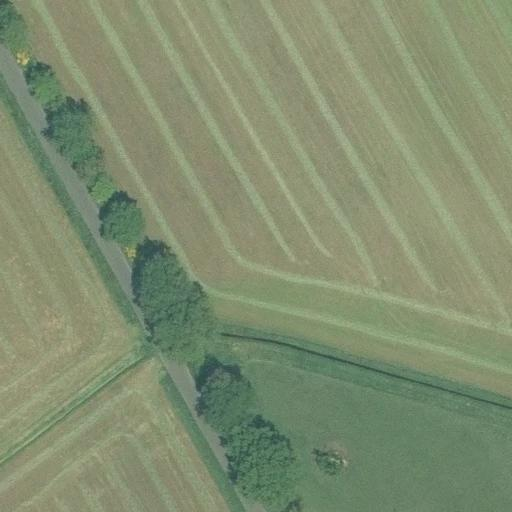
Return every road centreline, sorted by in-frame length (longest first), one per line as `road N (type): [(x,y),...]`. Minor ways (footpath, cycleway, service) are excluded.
road 1 (unclassified): [(255,511),(0,53)]
road 2 (track): [(511,423),(279,357),(193,348),(171,359)]
